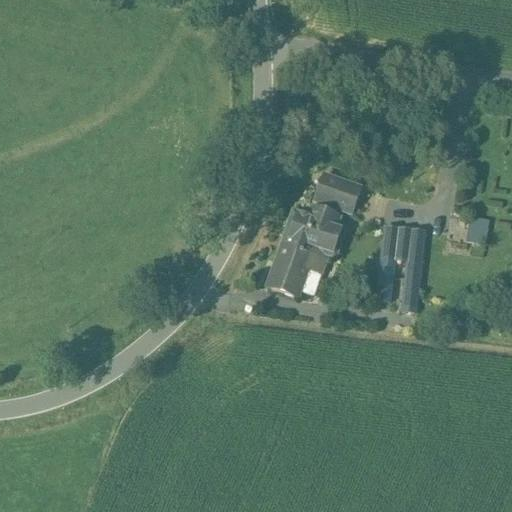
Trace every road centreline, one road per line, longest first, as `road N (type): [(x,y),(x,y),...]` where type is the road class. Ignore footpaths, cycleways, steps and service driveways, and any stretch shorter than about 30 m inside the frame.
road 1 (tertiary): [(260,43),(261,116),(245,204),(195,298),(109,375),(0,413)]
road 2 (track): [(0,159),(122,103),(144,84),(193,0)]
road 3 (unclassified): [(260,43),(511,78)]
